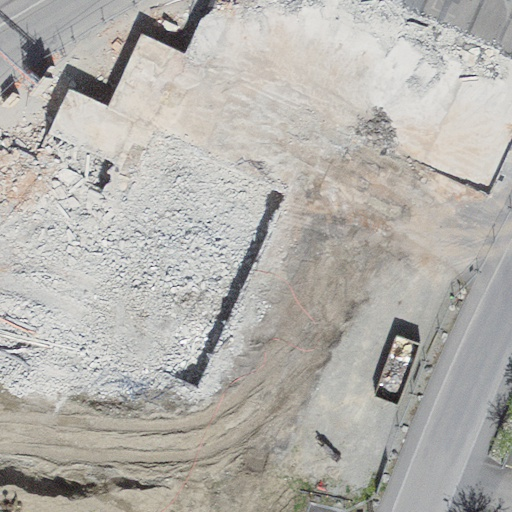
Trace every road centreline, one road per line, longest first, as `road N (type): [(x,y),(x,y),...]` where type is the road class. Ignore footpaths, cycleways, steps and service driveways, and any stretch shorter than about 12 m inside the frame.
road 1 (residential): [(428,511),(511,307)]
road 2 (residential): [(131,0),(0,83)]
